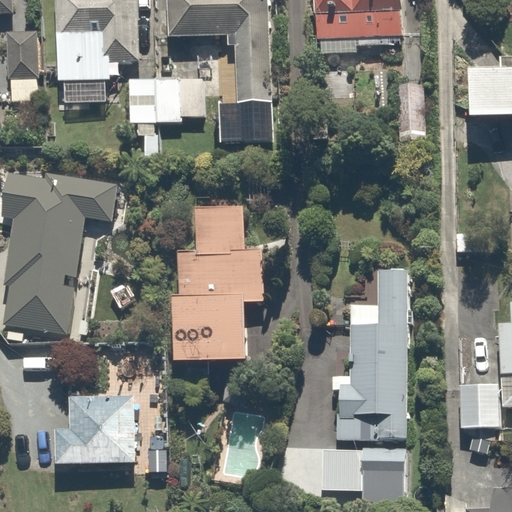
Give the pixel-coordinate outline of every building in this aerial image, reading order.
[(0,0),(0,14),(14,14),(14,0),(0,0)] [(108,53),(113,53),(113,50),(124,50),(124,63),(143,62),(141,0),(51,0),(52,16),(107,15),(108,53)] [(262,69),(264,0),(165,0),(165,36),(222,38),(222,46),(234,46),(232,102),(289,105),(290,70),(262,69)] [(309,0),(310,40),(353,39),(353,14),(401,14),(400,0),(309,0)] [(109,99),(109,62),(108,55),(101,55),(101,27),(52,28),(53,81),(63,81),(63,100),(109,99)] [(511,114),(511,64),(463,66),(464,116),(511,114)] [(39,79),(10,76),(7,102),(37,104),(39,79)] [(203,113),(204,78),(127,76),(126,119),(181,121),(181,113),(203,113)] [(119,185),(6,170),(0,218),(8,220),(0,284),(0,285),(4,286),(0,317),(0,325),(66,334),(73,281),(66,280),(66,274),(77,276),(85,214),(115,218),(119,185)] [(171,296),(170,355),(250,356),(250,327),(240,327),(240,301),(260,301),(261,262),(242,262),(243,205),(193,205),(192,250),(175,250),(175,296),(171,296)] [(407,438),(408,270),(375,269),(375,300),(347,300),(347,381),(335,381),(335,438),(407,438)] [(507,323),(498,323),(496,383),(458,381),(457,429),(496,430),(497,407),(511,407),(511,298),(508,298),(507,323)] [(134,397),(67,396),(66,429),(54,429),(54,460),(133,461),(134,397)] [(408,511),(409,447),(323,447),(323,490),(360,490),(359,511),(408,511)] [(471,498),(471,511),(511,511),(511,483),(497,484),(497,497),(471,498)]
